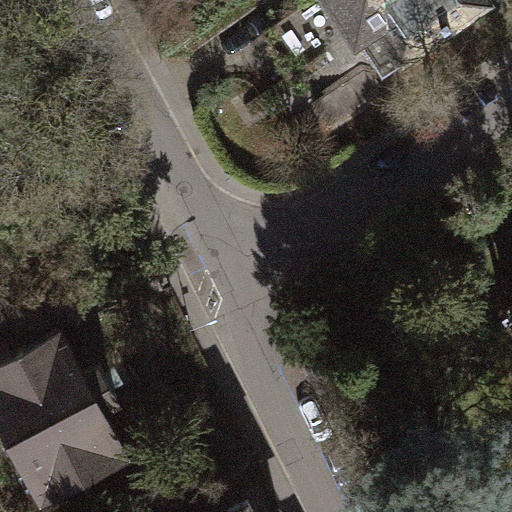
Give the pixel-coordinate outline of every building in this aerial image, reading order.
[(355,34),(332,0),(317,0),(273,30),(301,71),(355,34)] [(332,0),(355,34),(382,74),(491,1),(490,0),(332,0)] [(511,301),(502,310),(511,326),(511,301)] [(59,326),(0,357),(0,408),(43,489),(123,447),(101,404),(116,396),(97,360),(82,368),(59,326)] [(254,511),(247,496),(215,511),(254,511)]
